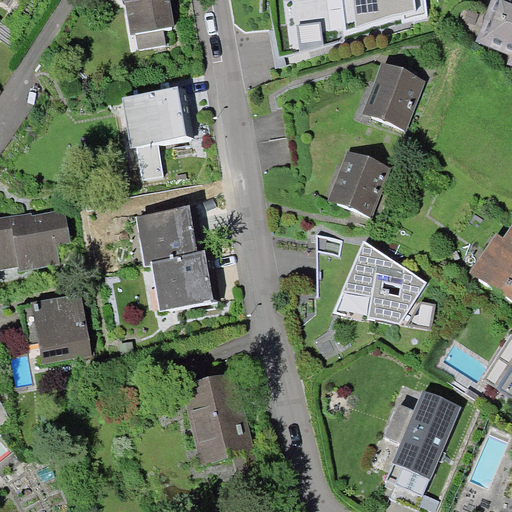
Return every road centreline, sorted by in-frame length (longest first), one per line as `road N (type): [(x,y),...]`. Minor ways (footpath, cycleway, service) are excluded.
road 1 (residential): [(208,0),(261,351),(319,503)]
road 2 (residential): [(71,0),(0,112)]
